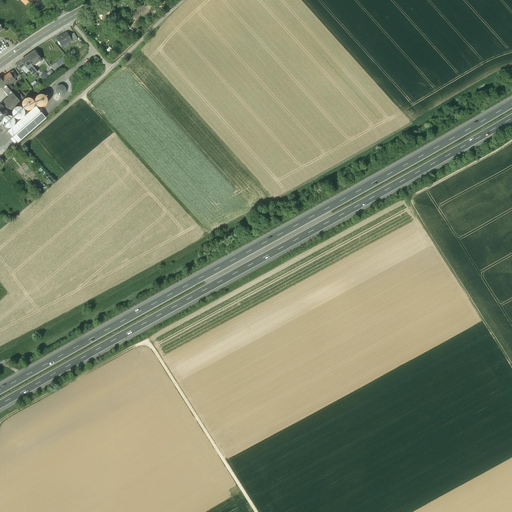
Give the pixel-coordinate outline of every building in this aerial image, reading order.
[(77,39),(74,33),(68,36),(71,41),(72,43),(77,39)] [(68,36),(64,34),(57,39),(61,47),(71,41),(68,36)] [(34,51),(27,56),(32,64),(33,65),(40,60),(34,51)] [(32,64),(27,56),(21,61),(25,66),(26,68),(33,76),(37,72),(31,65),(32,64)] [(21,61),(15,65),(18,70),(25,66),(21,61)] [(55,62),(50,67),(54,71),(59,67),(55,62)] [(51,70),(42,78),(44,80),(52,72),(51,70)] [(12,71),(0,79),(5,86),(8,84),(17,78),(12,71)] [(0,78),(0,87),(2,86),(2,87),(2,89),(3,90),(3,91),(4,92),(5,92),(6,94),(10,91),(8,89),(5,86),(0,79),(0,78)] [(65,92),(65,90),(65,89),(64,88),(64,87),(62,86),(61,86),(60,85),(59,86),(57,86),(56,87),(55,88),(55,89),(55,91),(55,92),(55,93),(56,94),(57,95),(59,96),(60,96),(61,96),(63,95),(64,94),(64,93),(65,92)] [(9,97),(0,106),(7,114),(20,102),(13,94),(9,97)] [(46,103),(46,101),(46,100),(45,98),(44,97),(43,96),(42,95),(40,95),(38,95),(37,96),(36,97),(35,98),(34,100),(34,101),(34,103),(35,104),(36,106),(37,107),(38,107),(40,108),(42,107),(43,107),(45,106),(45,104),(46,103)] [(33,107),(34,105),(33,103),(33,102),(32,101),(30,100),(29,99),(27,99),(26,99),(24,100),(23,101),(22,102),(21,103),(21,105),(21,107),(22,108),(23,109),(24,110),(26,111),(27,111),(29,111),(31,110),(32,109),(33,108),(33,107)] [(35,108),(8,132),(17,143),(45,119),(35,108)] [(24,116),(24,114),(24,112),(23,111),(22,110),(21,109),(19,108),(18,108),(16,108),(15,109),(13,110),(12,111),(12,112),(12,114),(12,116),(12,117),(13,119),(15,120),(16,120),(18,120),(20,120),(21,119),(22,118),(23,117),(24,116)] [(14,124),(14,122),(13,121),(13,119),(12,118),(10,117),(9,117),(7,117),(6,117),(4,118),(3,119),(2,120),(2,122),(1,123),(2,125),(2,126),(3,127),(5,128),(6,129),(8,129),(9,128),(11,128),(12,127),(13,125),(14,124)]
